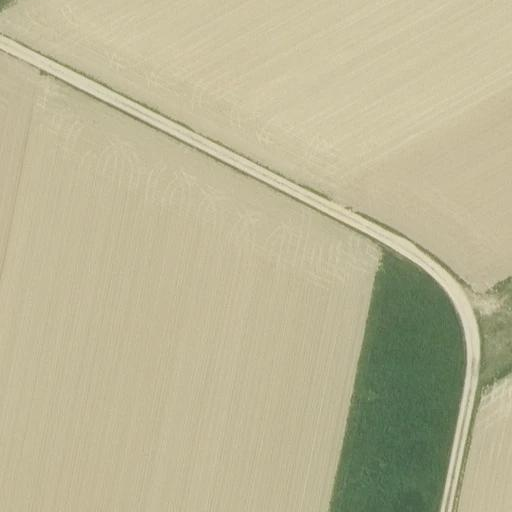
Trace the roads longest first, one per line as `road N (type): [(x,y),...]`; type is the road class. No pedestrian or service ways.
road 1 (track): [(484,301),(428,260),(0,42)]
road 2 (track): [(446,511),(484,301)]
